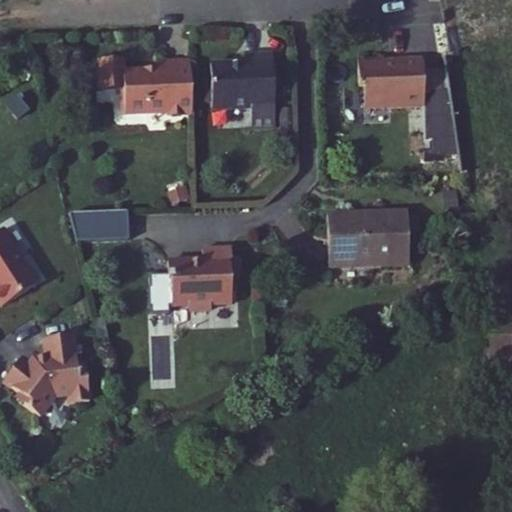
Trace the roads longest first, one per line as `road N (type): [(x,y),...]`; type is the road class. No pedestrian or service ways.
road 1 (residential): [(56,10),(279,2)]
road 2 (residential): [(279,2),(406,2)]
